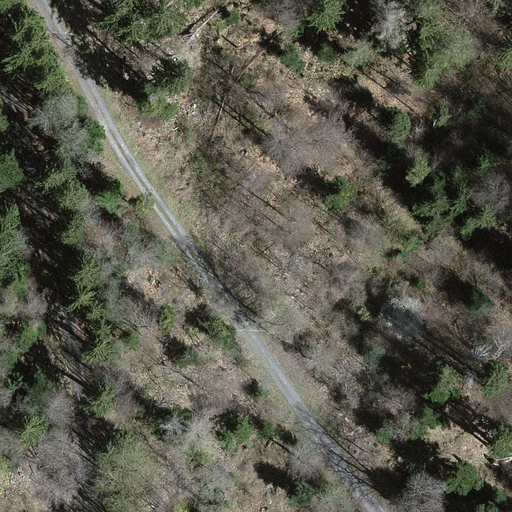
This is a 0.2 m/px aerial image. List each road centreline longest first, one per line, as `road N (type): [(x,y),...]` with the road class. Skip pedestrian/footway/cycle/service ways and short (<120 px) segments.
road 1 (track): [(46,0),(375,511)]
road 2 (unclassified): [(91,511),(80,355),(0,56)]
